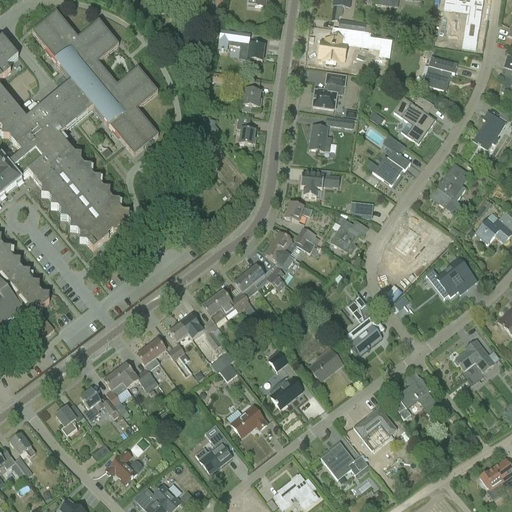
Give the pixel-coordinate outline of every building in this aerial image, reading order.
[(247,0),(248,1),(255,2),(254,9),(255,9),(265,10),(266,2),(266,0),(247,0)] [(333,0),(333,8),(343,10),(344,0),(345,0),(350,1),(349,0),(333,0)] [(420,5),(420,0),(375,0),(374,8),(397,10),(398,0),(404,0),(405,3),(420,5)] [(463,45),(476,47),(483,2),(469,0),(443,0),(443,5),(454,6),(453,15),(467,18),(463,45)] [(0,330),(21,313),(24,316),(26,319),(44,341),(54,333),(38,314),(49,305),(48,304),(49,297),(42,296),(39,299),(36,296),(39,293),(38,292),(39,285),(32,285),(29,287),(27,284),(30,282),(29,281),(29,274),(23,273),(20,276),(17,273),(20,270),(19,269),(20,262),(13,262),(10,264),(7,261),(10,259),(10,258),(10,251),(3,250),(0,253),(0,252),(0,247),(1,247),(0,246),(1,239),(0,239),(0,200),(21,183),(20,181),(27,175),(37,186),(38,188),(39,189),(42,186),(44,189),(41,192),(41,199),(47,199),(48,200),(51,198),(54,201),(51,203),(50,210),(57,211),(58,212),(61,209),(63,212),(60,215),(60,222),(67,222),(67,223),(71,221),(73,224),(70,226),(69,233),(76,234),(77,235),(80,232),(83,235),(79,238),(79,245),(86,246),(92,253),(104,244),(108,240),(107,239),(112,235),(113,236),(129,223),(128,222),(129,215),(122,215),(119,217),(116,214),(119,211),(119,204),(112,203),(109,205),(107,202),(110,200),(109,199),(110,192),(103,191),(100,194),(97,191),(100,188),(99,187),(100,181),(93,180),(90,183),(87,179),(90,177),(90,176),(90,169),(83,168),(80,171),(78,168),(81,165),(80,164),(81,157),(74,157),(71,159),(68,156),(71,154),(59,139),(93,110),(103,122),(101,123),(107,130),(110,128),(121,140),(119,142),(134,159),(153,143),(158,139),(154,134),(136,113),(157,95),(150,86),(148,88),(139,76),(140,75),(137,71),(116,89),(113,85),(111,86),(99,71),(101,70),(97,66),(118,48),(115,44),(113,45),(104,34),(106,33),(98,24),(77,42),(56,16),(51,19),(53,20),(41,29),(40,28),(31,36),(46,53),(47,52),(58,64),(55,67),(61,74),(62,73),(72,84),(26,122),(0,91),(0,82),(10,74),(6,70),(18,60),(2,40),(1,41),(3,44),(0,47),(0,46),(0,127),(1,126),(4,129),(1,132),(2,133),(1,140),(8,140),(11,138),(13,141),(10,143),(11,145),(21,156),(8,167),(1,158),(0,158),(0,278),(6,285),(4,287),(2,289),(0,286),(0,330)] [(370,34),(370,28),(364,27),(339,23),(337,32),(353,34),(363,36),(363,33),(370,34)] [(370,37),(332,31),(331,40),(329,40),(329,44),(324,44),(324,45),(320,45),(318,61),(322,61),(321,63),(325,64),(324,67),(334,69),(334,65),(338,66),(338,64),(344,65),(347,43),(362,45),(362,43),(369,44),(370,37)] [(485,54),(489,34),(480,32),(476,52),(485,54)] [(235,35),(234,43),(241,44),(246,44),(247,37),(235,35)] [(159,37),(157,46),(175,48),(176,39),(159,37)] [(381,42),(378,61),(388,62),(391,44),(381,42)] [(241,44),(238,62),(246,63),(249,63),(248,68),(258,70),(259,64),(262,65),(264,49),(260,49),(261,46),(251,44),(249,44),(246,44),(241,44)] [(511,103),(511,60),(506,59),(502,72),(504,72),(501,80),(504,81),(500,95),(509,98),(510,98),(509,103),(511,103)] [(456,67),(447,65),(430,60),(428,70),(424,69),(421,77),(422,78),(419,87),(423,88),(443,94),(446,85),(444,85),(445,81),(449,82),(451,76),(454,77),(456,67)] [(216,86),(218,77),(210,76),(209,85),(216,86)] [(315,93),(313,109),(334,112),(337,94),(338,87),(342,88),(344,79),(327,76),(326,85),(328,86),(327,92),(320,91),(320,94),(315,93)] [(229,78),(228,85),(235,86),(236,79),(229,78)] [(239,80),(238,87),(245,88),(242,109),(241,115),(243,115),(250,116),(251,111),(258,112),(260,95),(258,95),(258,90),(259,90),(260,83),(250,82),(239,80)] [(403,101),(393,116),(400,121),(407,126),(400,135),(405,139),(409,142),(411,143),(410,144),(412,145),(413,144),(418,148),(428,133),(426,133),(430,128),(431,129),(435,123),(427,117),(410,106),(403,101)] [(214,104),(204,103),(202,112),(212,113),(214,104)] [(346,113),(345,120),(355,121),(356,115),(346,113)] [(499,120),(505,123),(509,118),(502,114),(499,120)] [(372,115),(367,121),(372,124),(376,118),(372,115)] [(472,145),(480,150),(487,154),(491,146),(494,149),(498,142),(496,141),(505,126),(487,115),(482,122),(487,125),(483,132),(480,131),(472,145)] [(250,121),(240,120),(238,120),(236,132),(240,132),(238,146),(252,149),(254,140),(253,140),(254,134),(254,135),(254,134),(247,133),(248,128),(249,128),(250,121)] [(325,128),(351,132),(352,123),(341,121),(341,123),(327,121),(325,128)] [(308,152),(318,154),(324,154),(327,131),(321,130),(312,129),(310,142),(311,142),(310,152),(308,152)] [(383,167),(375,177),(378,179),(382,183),(391,188),(399,177),(397,176),(400,171),(404,174),(409,166),(401,160),(400,159),(406,151),(388,139),(382,147),(392,155),(383,167)] [(430,200),(438,206),(454,217),(460,208),(455,205),(465,191),(461,189),(469,178),(462,173),(453,167),(448,175),(451,178),(446,186),(442,183),(430,200)] [(301,177),(300,190),(304,190),(303,199),(315,200),(316,191),(321,192),(321,188),(331,189),(332,180),(301,177)] [(486,203),(474,218),(479,223),(491,208),(486,203)] [(283,220),(285,221),(285,222),(289,223),(289,224),(290,224),(291,223),(298,226),(300,217),(309,220),(311,213),(289,206),(289,207),(287,214),(285,214),(283,220)] [(358,206),(357,218),(370,222),(372,207),(358,206)] [(330,245),(342,252),(350,258),(355,250),(351,247),(357,236),(362,240),(367,232),(358,227),(355,225),(352,229),(343,224),(347,218),(339,216),(331,230),(337,234),(330,245)] [(474,237),(479,241),(487,248),(494,239),(503,246),(511,236),(511,233),(506,228),(498,221),(497,222),(491,216),(486,222),(475,236),(474,237)] [(412,228),(402,243),(403,244),(400,249),(408,255),(411,250),(415,253),(424,239),(434,245),(441,235),(422,222),(416,231),(412,228)] [(452,230),(448,235),(454,239),(458,234),(452,230)] [(301,231),(297,239),(306,244),(311,246),(315,239),(301,231)] [(470,233),(466,238),(470,241),(474,237),(475,236),(470,233)] [(291,245),(279,237),(272,247),(289,259),(295,249),(308,257),(314,248),(311,246),(306,244),(297,239),(293,247),(291,245)] [(451,240),(445,237),(442,245),(448,247),(451,240)] [(325,254),(328,248),(322,245),(321,246),(318,250),(325,254)] [(289,259),(272,247),(264,259),(286,273),(293,262),(289,259)] [(462,287),(466,292),(476,285),(457,261),(448,269),(449,271),(435,282),(436,282),(433,284),(440,294),(443,292),(450,300),(458,294),(456,291),(462,287)] [(269,273),(263,279),(255,269),(245,277),(258,293),(268,285),(278,295),(285,289),(279,282),(272,275),(269,273)] [(279,282),(284,278),(276,270),(272,275),(279,282)] [(257,293),(258,293),(245,277),(233,286),(241,296),(235,300),(244,311),(243,312),(249,320),(255,316),(245,303),(257,293)] [(339,277),(334,281),(338,286),(343,282),(339,277)] [(235,300),(230,304),(222,294),(212,302),(224,319),(225,319),(235,311),(238,315),(243,312),(244,311),(235,300)] [(358,299),(355,302),(359,313),(365,307),(358,299)] [(403,299),(398,302),(403,309),(408,305),(403,299)] [(214,327),(225,319),(224,319),(212,302),(201,310),(209,321),(211,323),(206,327),(209,332),(212,335),(217,331),(214,327)] [(322,308),(316,304),(311,310),(317,314),(322,308)] [(509,337),(511,339),(511,310),(497,325),(501,329),(500,330),(502,332),(503,331),(504,332),(509,337)] [(196,335),(194,332),(198,329),(191,318),(180,327),(187,337),(190,342),(196,338),(196,335)] [(363,325),(345,339),(349,345),(349,346),(359,359),(367,353),(368,354),(369,353),(368,352),(381,342),(377,336),(383,331),(374,319),(374,318),(373,318),(372,318),(371,318),(363,324),(363,325)] [(266,322),(261,326),(264,331),(261,333),(265,339),(281,328),(276,322),(270,326),(266,322)] [(176,346),(187,337),(180,327),(168,335),(176,346)] [(218,343),(212,335),(209,332),(206,327),(200,331),(206,339),(204,341),(214,354),(221,348),(217,343),(218,343)] [(147,350),(155,361),(165,353),(163,351),(157,343),(147,350)] [(493,367),(475,344),(468,350),(470,353),(467,355),(466,354),(455,363),(455,364),(456,363),(459,367),(458,367),(463,374),(474,365),(482,375),(493,367)] [(178,360),(183,366),(188,363),(183,356),(184,356),(178,348),(172,352),(178,360)] [(148,375),(159,367),(155,362),(155,361),(147,350),(136,358),(146,372),(141,376),(152,391),(157,388),(148,375)] [(173,364),(185,381),(191,377),(183,367),(183,366),(178,360),(172,352),(167,356),(173,364)] [(342,368),(335,360),(329,352),(318,361),(319,363),(308,371),(319,385),(334,373),(334,374),(342,368)] [(266,363),(276,375),(287,366),(277,354),(266,363)] [(228,367),(232,364),(226,356),(210,369),(216,377),(218,375),(228,367)] [(125,367),(115,375),(127,391),(137,384),(146,396),(147,395),(150,399),(154,397),(151,393),(152,391),(141,376),(135,380),(125,367)] [(236,377),(228,367),(218,375),(226,385),(236,377)] [(115,400),(127,391),(115,375),(103,384),(110,394),(105,398),(121,418),(124,421),(128,418),(125,414),(126,414),(115,400)] [(199,375),(194,379),(198,384),(203,380),(199,375)] [(391,407),(403,422),(409,418),(405,413),(417,404),(433,424),(443,416),(427,395),(429,394),(419,381),(417,383),(414,378),(408,383),(411,387),(396,399),(398,402),(391,407)] [(301,395),(295,387),(291,382),(291,381),(285,385),(283,382),(277,386),(273,390),(270,393),(268,396),(270,399),(273,404),(275,407),(274,407),(276,409),(277,408),(279,412),(301,395)] [(95,421),(94,419),(100,415),(99,414),(104,410),(100,404),(91,392),(79,401),(88,413),(83,417),(90,426),(95,421)] [(119,417),(114,411),(108,403),(103,406),(114,421),(119,417)] [(76,426),(83,421),(79,416),(73,408),(68,413),(66,410),(55,419),(64,430),(61,433),(66,440),(75,432),(72,428),(75,425),(76,426)] [(266,427),(260,420),(252,410),(230,427),(241,441),(256,429),(259,433),(266,427)] [(388,439),(396,433),(379,410),(353,431),(364,445),(370,441),(367,438),(380,428),(388,439)] [(152,416),(147,420),(150,425),(155,421),(152,416)] [(135,422),(130,426),(136,432),(140,429),(135,422)] [(147,430),(146,439),(155,440),(156,431),(151,430),(147,430)] [(203,451),(195,458),(199,464),(203,468),(209,476),(219,468),(220,469),(231,460),(227,455),(232,451),(219,434),(214,438),(209,443),(215,451),(208,457),(203,451)] [(29,461),(30,460),(35,456),(21,437),(9,445),(18,458),(24,454),(29,461)] [(140,460),(153,448),(146,439),(132,452),(140,460)] [(96,465),(109,455),(101,445),(99,446),(102,450),(91,458),(96,465)] [(337,483),(350,473),(355,479),(367,469),(359,459),(353,464),(340,446),(320,461),(337,483)] [(0,452),(0,470),(3,469),(6,472),(11,469),(21,481),(24,479),(10,460),(3,450),(0,452)] [(126,487),(133,480),(136,477),(141,472),(141,470),(140,468),(137,465),(136,464),(133,464),(129,469),(124,464),(130,459),(125,454),(112,467),(105,474),(111,479),(114,476),(126,487)] [(10,460),(24,479),(26,481),(31,477),(19,461),(20,460),(14,464),(10,460)] [(511,474),(504,463),(479,481),(485,489),(488,493),(488,494),(486,495),(492,504),(507,494),(503,488),(511,482),(511,474)] [(196,474),(189,481),(200,494),(207,487),(196,474)] [(279,496),(274,500),(277,503),(275,505),(280,511),(283,511),(289,508),(291,507),(287,502),(288,500),(294,496),(300,505),(299,506),(299,507),(303,511),(304,511),(317,502),(312,495),(315,492),(307,482),(304,484),(299,478),(278,495),(279,496)] [(167,511),(169,510),(170,511),(174,511),(180,506),(163,489),(152,499),(156,503),(146,511),(167,511)] [(48,494),(42,496),(44,504),(51,502),(48,494)]
